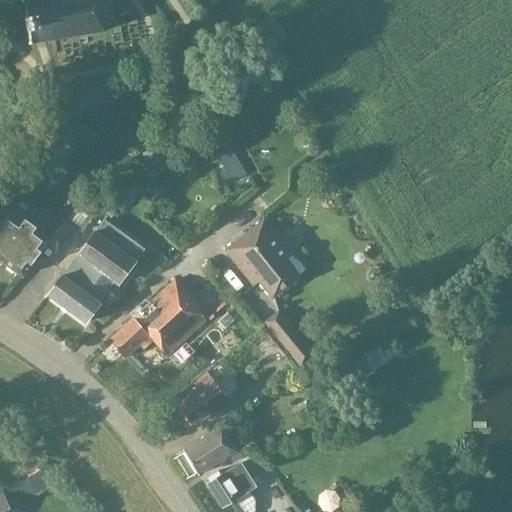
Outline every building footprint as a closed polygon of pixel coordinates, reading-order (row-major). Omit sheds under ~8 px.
[(109,0),(42,0),(22,3),(29,44),(104,31),(114,18),(111,1),(109,0)] [(124,0),(111,0),(119,17),(131,13),(124,0)] [(91,109),(108,103),(98,76),(70,87),(75,101),(86,97),(91,109)] [(131,82),(119,85),(122,96),(133,93),(131,82)] [(76,120),(67,130),(82,144),(92,133),(76,120)] [(94,206),(109,220),(117,209),(119,211),(126,203),(114,193),(104,198),(102,196),(94,206)] [(79,201),(65,220),(77,229),(91,210),(79,201)] [(3,211),(0,214),(0,261),(20,278),(49,241),(34,230),(35,229),(24,220),(21,224),(3,211)] [(264,219),(224,250),(252,286),(259,280),(271,295),(296,276),(284,260),(291,254),(264,219)] [(61,277),(46,296),(84,325),(99,305),(96,303),(112,283),(117,286),(143,250),(103,220),(61,277)] [(132,319),(107,342),(123,359),(138,346),(142,351),(152,342),(166,357),(205,321),(195,310),(198,307),(174,281),(132,320),(132,319)] [(263,325),(268,331),(299,368),(314,355),(278,312),(263,325)] [(363,355),(338,369),(347,386),(372,372),(363,355)] [(210,379),(175,404),(190,424),(207,412),(210,416),(228,403),(210,379)] [(221,429),(182,452),(196,475),(227,457),(232,465),(243,458),(238,449),(234,451),(221,429)] [(40,463),(37,465),(22,474),(29,486),(47,475),(40,463)] [(217,472),(206,479),(209,483),(207,485),(222,509),(256,489),(241,464),(220,476),(217,472)] [(0,490),(0,511),(5,511),(9,510),(0,490)]
